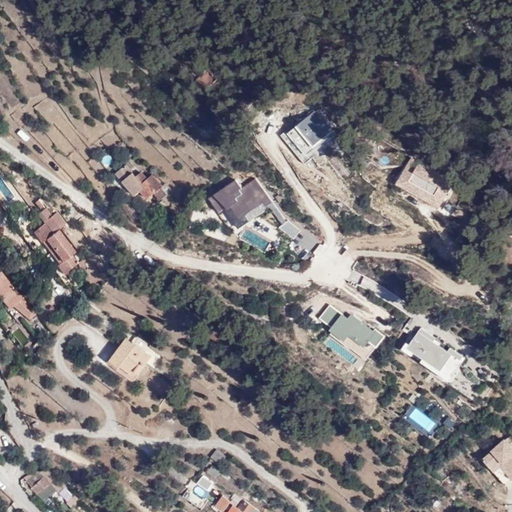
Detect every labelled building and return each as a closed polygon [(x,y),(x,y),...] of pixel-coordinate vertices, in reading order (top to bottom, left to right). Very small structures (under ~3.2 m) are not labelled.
[(220,88),(225,84),(220,79),(215,83),(220,88)] [(230,80),(225,84),(220,88),(220,89),(229,98),(238,90),(230,80)] [(319,152),(316,148),(334,134),(316,109),(282,134),(303,163),(319,152)] [(410,156),(395,183),(438,208),(454,181),(410,156)] [(150,199),(140,190),(128,178),(117,189),(119,192),(124,198),(126,196),(140,210),(143,207),(150,199)] [(208,195),(217,211),(224,206),(236,227),(273,205),(256,178),(240,187),(235,179),(208,195)] [(26,180),(18,184),(23,197),(31,193),(26,180)] [(144,186),(140,190),(150,199),(143,207),(150,215),(166,199),(155,188),(151,192),(144,186)] [(124,198),(119,192),(115,197),(119,201),(123,200),(136,213),(140,210),(126,196),(124,198)] [(164,206),(158,211),(163,217),(169,212),(164,206)] [(293,239),(300,230),(287,219),(280,228),(293,239)] [(290,246),(304,260),(319,244),(305,231),(290,246)] [(36,258),(46,250),(34,235),(20,245),(25,252),(27,250),(34,260),(36,258)] [(69,268),(53,245),(46,250),(36,258),(43,267),(53,281),(65,272),(69,268)] [(70,280),(65,272),(53,281),(49,284),(54,292),(70,280)] [(0,313),(6,322),(14,316),(0,296),(0,313)] [(319,317),(328,326),(339,313),(329,304),(319,317)] [(340,313),(327,331),(367,359),(384,336),(351,313),(347,317),(340,313)] [(21,335),(30,329),(25,322),(20,325),(16,328),(21,335)] [(440,346),(420,330),(413,340),(432,356),(440,346)] [(142,364),(145,366),(151,358),(127,340),(111,362),(120,368),(121,367),(134,376),(142,364)] [(441,360),(450,368),(455,362),(445,354),(441,360)] [(149,367),(145,366),(142,364),(134,376),(121,367),(120,368),(111,362),(109,365),(135,383),(141,375),(144,376),(147,374),(149,371),(149,367)] [(455,362),(450,368),(464,378),(468,373),(455,362)] [(484,461),(492,470),(502,461),(511,471),(511,449),(504,441),(484,461)] [(218,450),(212,457),(222,464),(227,456),(218,450)] [(511,471),(502,461),(492,470),(507,486),(511,481),(511,471)] [(224,484),(228,478),(213,467),(208,473),(224,484)] [(39,476),(37,472),(27,480),(39,494),(52,483),(43,473),(39,476)] [(208,490),(214,482),(204,476),(199,484),(208,490)] [(235,495),(230,502),(231,502),(237,506),(242,500),(235,495)] [(224,511),(231,502),(230,502),(222,496),(215,506),(223,511),(224,511)] [(259,511),(244,501),(238,509),(235,511),(259,511)]
